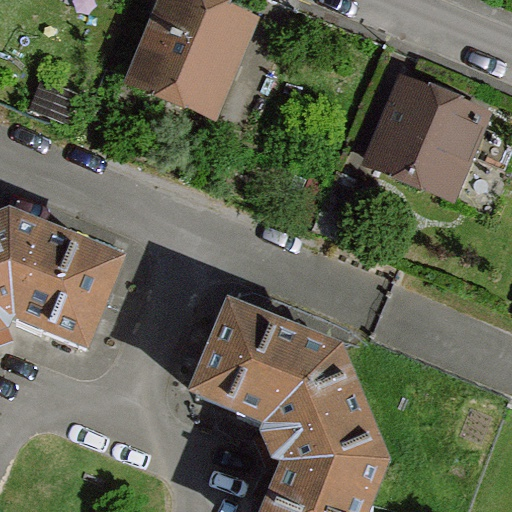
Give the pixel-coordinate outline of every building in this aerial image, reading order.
[(211,108),(250,20),(204,0),(169,0),(136,75),(211,108)] [(479,115),(403,82),(371,157),(447,190),(479,115)] [(371,185),(336,171),(314,224),(349,238),(371,185)] [(109,262),(2,218),(0,218),(0,318),(74,348),(109,262)] [(272,453),(277,463),(257,511),(353,511),(374,463),(328,351),(222,309),(187,395),(253,421),(257,429),(252,431),(265,457),(272,453)]
